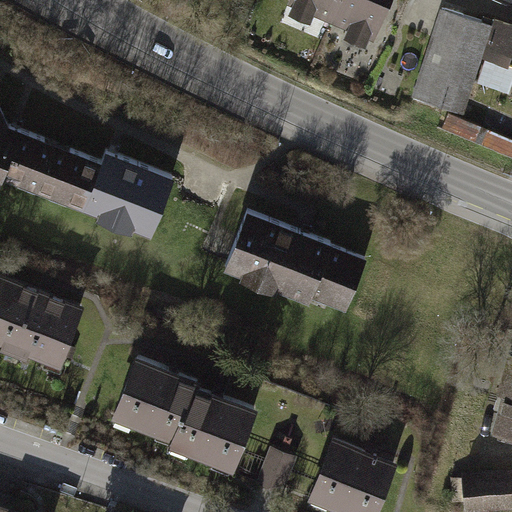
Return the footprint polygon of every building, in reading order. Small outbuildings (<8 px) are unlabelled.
[(387,0),(296,0),(374,32),(387,0)] [(494,26),(445,10),(417,96),(463,111),(482,53),(489,55),(481,81),(507,89),(511,71),(511,66),(506,65),(510,52),(511,52),(511,24),(496,19),(494,26)] [(0,173),(1,172),(38,186),(55,142),(6,123),(0,108),(0,173)] [(450,109),(446,124),(475,132),(479,118),(450,109)] [(511,132),(489,123),(482,140),(511,152),(511,132)] [(103,160),(55,142),(38,186),(151,229),(172,174),(107,149),(103,160)] [(366,256),(248,211),(227,264),(309,296),(311,290),(347,304),(366,256)] [(81,307),(0,275),(0,339),(59,363),(81,307)] [(197,377),(136,355),(114,414),(176,436),(195,384),(197,377)] [(511,357),(491,433),(511,438),(511,357)] [(256,406),(195,384),(176,436),(173,443),(234,465),(256,406)] [(377,511),(396,462),(335,440),(314,497),(354,511),(377,511)] [(271,441),(269,481),(293,482),(296,442),(271,441)] [(511,466),(464,471),(467,510),(511,506),(511,466)]
